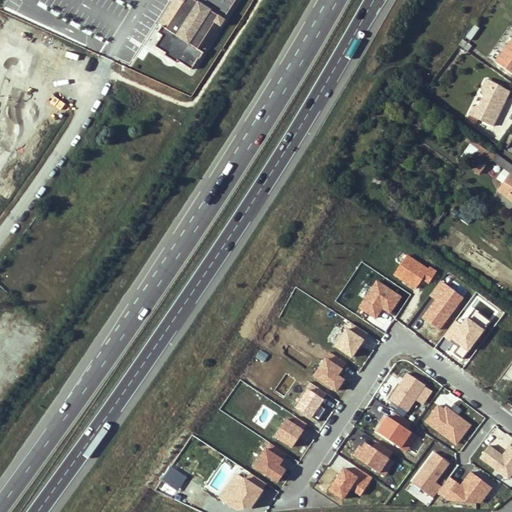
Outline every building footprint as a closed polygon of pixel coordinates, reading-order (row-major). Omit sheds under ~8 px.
[(161,36),(154,47),(165,54),(164,56),(175,63),(176,61),(190,69),(197,59),(198,60),(235,0),(177,0),(177,1),(181,4),(165,30),(160,27),(156,33),(161,36)] [(511,36),(495,61),(511,73),(511,36)] [(486,79),(481,89),(496,84),(486,79)] [(472,109),(469,114),(492,126),(499,111),(497,110),(497,106),(499,104),(498,101),(505,99),(506,98),(501,86),(496,84),(481,89),(484,97),(479,106),(472,109)] [(497,106),(497,110),(499,111),(505,99),(498,101),(499,104),(497,106)] [(489,158),(492,160),(496,155),(469,136),(466,142),(469,145),(461,156),(469,162),(476,152),(488,161),(489,158)] [(479,173),(488,161),(476,152),(469,162),(467,165),(479,173)] [(511,164),(508,161),(507,163),(496,155),(492,160),(510,173),(497,190),(511,200),(511,164)] [(406,255),(393,276),(415,291),(422,281),(428,285),(436,272),(429,267),(428,269),(406,255)] [(377,280),(357,308),(375,320),(382,310),(389,315),(401,297),(377,280)] [(422,318),(439,331),(463,299),(440,281),(429,297),(435,301),(422,318)] [(349,322),(332,348),(351,360),(368,335),(349,322)] [(324,359),(312,378),(335,394),(344,382),(338,378),(342,371),(324,359)] [(407,373),(388,401),(407,413),(415,401),(423,406),(432,392),(425,387),(426,385),(407,373)] [(310,384),(293,409),(310,420),(327,394),(310,384)] [(437,405),(424,422),(456,447),(472,426),(445,406),(443,409),(437,405)] [(387,416),(376,433),(406,453),(417,436),(406,429),(410,424),(394,413),(390,419),(387,416)] [(284,420),(272,438),(291,450),(303,432),(302,431),(306,425),(295,418),(291,425),(284,420)] [(358,446),(352,456),(384,477),(394,463),(387,459),(391,453),(375,442),(372,447),(365,443),(361,448),(358,446)] [(286,455),(268,443),(251,469),(276,485),(285,471),(278,467),(286,455)] [(488,446),(478,459),(508,481),(511,475),(511,448),(509,446),(502,456),(488,446)] [(433,452),(411,483),(432,499),(436,493),(441,487),(436,483),(450,464),(433,452)] [(343,471),(328,492),(341,501),(349,490),(360,497),(372,479),(359,470),(354,478),(343,471)] [(225,506),(233,511),(239,511),(250,510),(262,493),(260,492),(265,484),(249,474),(244,480),(234,473),(218,498),(226,504),(225,506)] [(441,487),(436,493),(443,498),(442,500),(446,503),(481,505),(492,489),(469,473),(460,486),(448,478),(441,487)]
